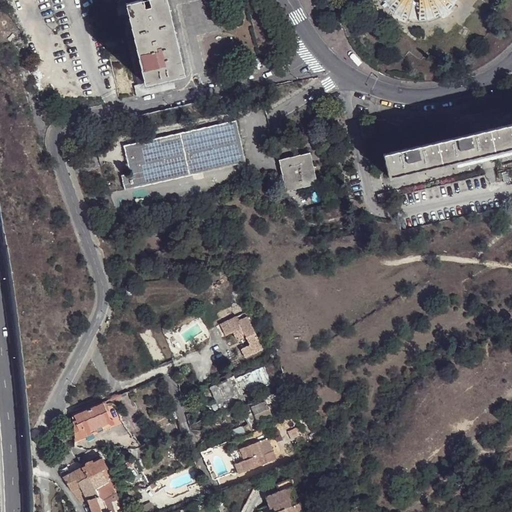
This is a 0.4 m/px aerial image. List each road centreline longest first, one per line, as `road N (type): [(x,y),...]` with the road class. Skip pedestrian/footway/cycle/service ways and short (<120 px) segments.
road 1 (residential): [(319,50),(277,75),(91,116),(60,134),(57,159),(104,297),(40,423),(38,463)]
road 2 (residential): [(319,50),(341,70),(416,96),(451,92),(511,60)]
road 3 (motorway): [(13,511),(0,347)]
